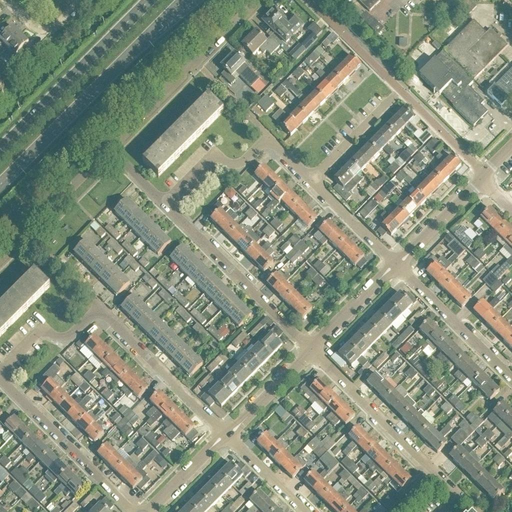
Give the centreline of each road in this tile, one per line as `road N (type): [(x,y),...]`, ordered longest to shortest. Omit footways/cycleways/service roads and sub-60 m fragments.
road 1 (primary): [(0,186),(185,0)]
road 2 (primary): [(150,0),(0,151)]
road 3 (residential): [(259,0),(110,151)]
road 4 (residential): [(166,205),(310,350)]
road 5 (residential): [(0,379),(133,511)]
road 6 (residential): [(226,436),(98,309)]
road 7 (residential): [(310,350),(435,473)]
road 8 (residential): [(511,380),(396,265)]
road 9 (residential): [(110,151),(0,255)]
road 10 (residential): [(268,138),(239,164),(214,158),(166,205)]
road 11 (residential): [(98,309),(67,338),(41,331),(0,373)]
road 12 (residential): [(312,181),(400,92)]
road 13 (residential): [(483,178),(396,265)]
road 14 (residential): [(396,265),(310,350)]
road 15 (residential): [(310,350),(226,436)]
